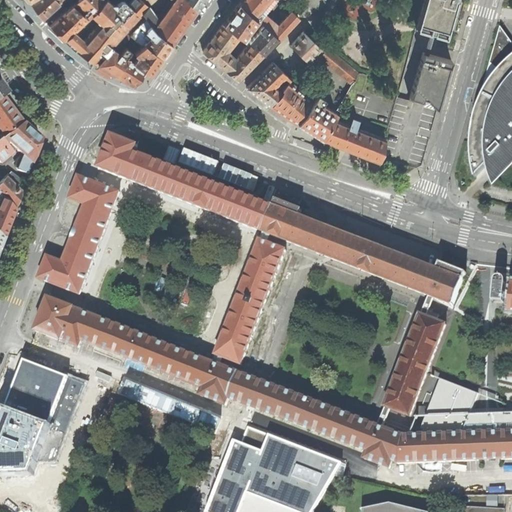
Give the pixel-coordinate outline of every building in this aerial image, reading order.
[(36,11),(42,19),(59,3),(57,0),(32,0),(30,2),(36,11)] [(106,69),(114,75),(128,59),(128,58),(134,52),(135,52),(142,44),(137,39),(129,47),(127,48),(125,49),(121,53),(112,48),(112,47),(109,44),(115,37),(136,16),(137,16),(141,12),(147,5),(141,0),(127,0),(126,1),(129,3),(127,5),(123,0),(120,0),(117,4),(117,7),(108,0),(76,0),(74,3),(72,4),(88,18),(91,15),(99,22),(83,40),(74,31),(65,40),(75,49),(80,52),(106,69)] [(141,0),(147,5),(141,12),(153,29),(171,43),(182,27),(195,9),(186,0),(141,0)] [(201,0),(186,0),(195,9),(201,0)] [(241,0),(239,3),(257,19),(262,24),(278,39),(289,27),(298,17),(290,11),(277,25),(263,12),(273,0),(241,0)] [(433,33),(445,36),(455,0),(422,0),(415,28),(428,32),(429,32),(430,30),(433,31),(433,33)] [(231,14),(224,24),(239,37),(243,40),(247,34),(247,33),(257,19),(239,3),(231,14)] [(58,33),(63,38),(85,17),(71,5),(49,25),(58,33)] [(165,51),(171,43),(153,29),(141,12),(137,16),(140,20),(129,32),(137,39),(142,44),(143,42),(161,56),(165,51)] [(202,51),(237,80),(264,54),(249,42),(238,56),(238,57),(235,60),(225,51),(228,46),(230,48),(239,37),(224,24),(223,24),(214,36),(202,51)] [(271,46),(278,39),(262,24),(258,28),(259,30),(248,41),(249,42),(264,54),(271,46)] [(511,42),(501,27),(478,107),(473,125),(472,140),(472,152),(474,152),(474,157),(472,158),(473,166),(476,177),(491,162),(493,168),(494,177),(511,158),(511,42)] [(428,32),(422,52),(426,53),(432,33),(433,33),(433,31),(430,30),(429,32),(428,32)] [(297,38),(290,45),(306,61),(319,48),(303,32),(297,38)] [(155,65),(161,56),(143,42),(142,44),(135,52),(134,52),(128,58),(128,59),(145,70),(149,73),(155,65)] [(358,72),(325,45),(321,49),(318,53),(320,55),(318,57),(351,85),(358,72)] [(426,99),(437,109),(446,76),(441,72),(444,64),(449,66),(451,60),(426,53),(422,52),(410,97),(422,101),(423,98),(427,99),(426,99)] [(125,80),(135,86),(145,70),(128,59),(114,75),(125,80)] [(247,87),(269,104),(279,90),(281,88),(288,80),(290,78),(273,62),(260,74),(247,87)] [(287,117),(297,122),(312,99),(288,80),(281,88),(282,89),(271,106),(282,113),(287,117)] [(0,137),(1,137),(21,121),(25,119),(15,105),(5,93),(0,95),(0,137)] [(309,130),(321,138),(332,118),(336,112),(319,103),(323,97),(316,93),(312,99),(297,122),(297,123),(309,130)] [(325,96),(322,103),(339,108),(342,101),(325,96)] [(350,150),(378,162),(385,139),(332,118),(321,138),(350,150)] [(31,130),(21,121),(1,137),(0,137),(0,163),(1,165),(10,158),(17,165),(16,168),(17,169),(17,171),(19,170),(26,173),(40,138),(31,130)] [(287,250),(269,243),(272,235),(291,243),(301,216),(304,209),(278,199),(275,206),(136,153),(138,145),(124,140),(112,135),(110,143),(109,144),(103,161),(102,162),(99,169),(85,164),(80,177),(79,176),(70,199),(85,205),(76,229),(63,262),(48,256),(39,279),(55,285),(80,295),(104,247),(120,192),(125,179),(265,233),(262,240),(261,240),(216,355),(218,355),(215,363),(213,362),(75,309),(76,308),(50,298),(36,332),(38,332),(62,342),(63,341),(80,348),(82,341),(203,388),(201,394),(226,403),(228,398),(232,385),(238,371),(221,365),(224,358),(242,365),(287,250)] [(9,172),(0,181),(0,197),(12,209),(17,196),(23,182),(9,172)] [(0,234),(2,236),(7,222),(12,209),(0,197),(0,234)] [(232,385),(228,398),(253,407),(367,451),(365,458),(390,468),(393,461),(398,449),(403,435),(391,430),(385,428),(392,409),(411,416),(447,324),(428,317),(435,298),(440,300),(454,306),(459,294),(465,279),(467,272),(441,262),(438,269),(301,216),(291,243),(430,296),(422,315),(421,314),(385,407),(387,407),(379,426),(238,371),(232,385)] [(495,300),(495,302),(503,303),(504,301),(505,301),(507,283),(506,281),(505,279),(503,278),(503,277),(501,277),(501,278),(499,278),(497,279),(496,282),(494,300),(495,300)] [(21,358),(0,405),(0,470),(30,469),(34,459),(54,460),(86,380),(21,358)] [(399,464),(511,459),(511,413),(488,415),(471,415),(478,394),(441,379),(422,429),(430,429),(431,434),(403,435),(398,449),(393,461),(399,464)] [(242,441),(231,437),(204,511),(313,511),(340,462),(247,424),(242,441)] [(489,495),(489,507),(504,507),(503,495),(489,495)]
